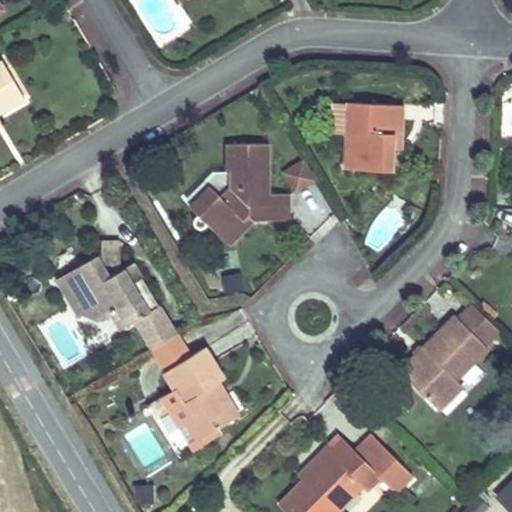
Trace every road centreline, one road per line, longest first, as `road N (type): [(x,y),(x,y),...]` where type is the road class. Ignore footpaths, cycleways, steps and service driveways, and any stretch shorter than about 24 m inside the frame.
road 1 (residential): [(0,193),(295,28),(468,34)]
road 2 (tertiary): [(0,355),(96,511)]
road 3 (unknown): [(268,301),(272,340),(289,356),(321,364),(346,347),(370,302)]
